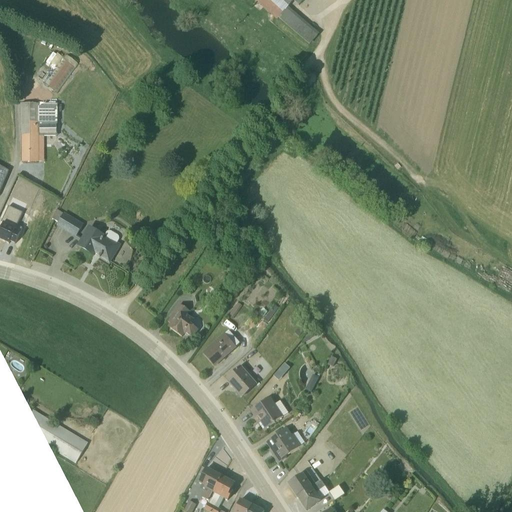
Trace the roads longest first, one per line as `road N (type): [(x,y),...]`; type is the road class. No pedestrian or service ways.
road 1 (track): [(111,320),(318,49),(330,0)]
road 2 (residential): [(279,511),(155,351),(50,289),(0,273)]
road 3 (track): [(318,49),(326,91),(337,104),(455,228),(511,265)]
